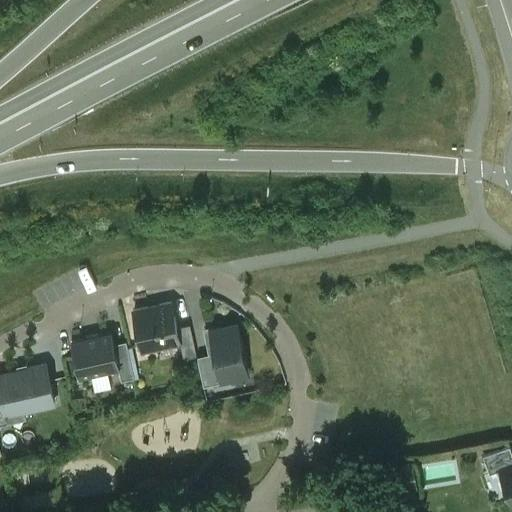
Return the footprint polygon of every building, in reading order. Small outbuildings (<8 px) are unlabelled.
[(172,302),(135,310),(143,349),(180,341),(172,302)] [(239,321),(209,327),(214,347),(209,348),(210,353),(209,353),(210,356),(215,355),(221,382),(251,375),(239,321)] [(190,324),(178,327),(182,348),(195,345),(190,324)] [(112,332),(72,340),(80,377),(119,369),(120,368),(116,349),(112,332)] [(195,345),(182,348),(185,360),(198,358),(195,345)] [(128,347),(116,349),(120,368),(119,369),(122,380),(135,377),(128,347)] [(210,356),(198,359),(204,386),(221,382),(215,355),(210,356)] [(27,368),(0,374),(0,385),(1,387),(6,413),(7,413),(55,403),(47,364),(27,368)] [(1,387),(0,387),(0,424),(9,422),(7,413),(6,413),(1,387)] [(511,451),(510,446),(484,456),(490,473),(501,469),(501,468),(511,464),(511,451)] [(426,485),(458,483),(457,464),(424,467),(426,485)] [(511,464),(501,468),(501,469),(511,498),(511,464)]
